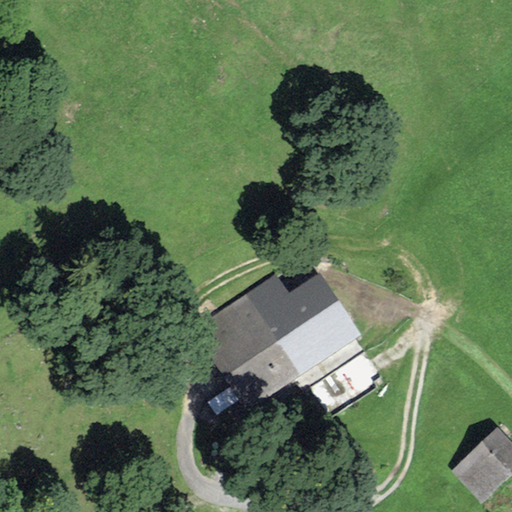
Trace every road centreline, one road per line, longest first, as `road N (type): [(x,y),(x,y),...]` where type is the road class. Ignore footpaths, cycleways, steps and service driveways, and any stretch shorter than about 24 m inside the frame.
road 1 (track): [(426,317),(426,280),(377,244),(329,240),(258,261),(194,311),(187,390)]
road 2 (track): [(511,124),(377,244)]
